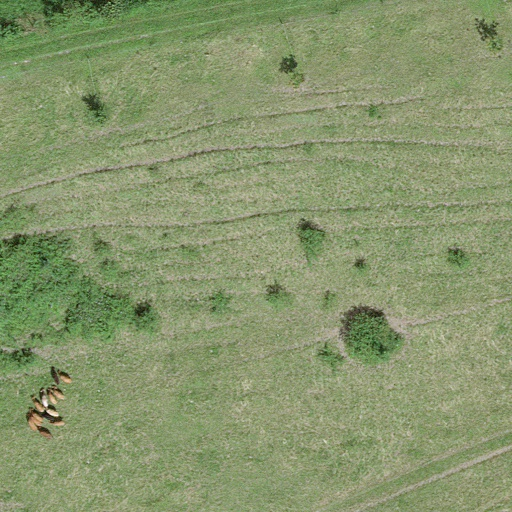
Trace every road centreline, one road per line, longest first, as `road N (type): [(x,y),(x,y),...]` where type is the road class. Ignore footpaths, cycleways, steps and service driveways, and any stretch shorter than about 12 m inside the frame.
road 1 (track): [(277,0),(0,54)]
road 2 (track): [(511,441),(333,511)]
